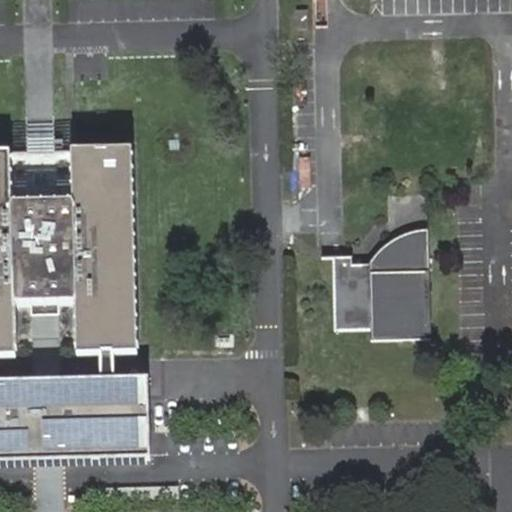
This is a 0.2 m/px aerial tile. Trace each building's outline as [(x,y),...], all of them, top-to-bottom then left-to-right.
[(473,95),(356,95),(356,171),(473,171),(473,95)] [(43,174),(26,175),(27,189),(11,189),(10,155),(0,155),(0,360),(16,359),(14,308),(31,307),(58,307),(75,306),(77,358),(100,357),(120,356),(137,356),(131,152),(71,153),(72,187),(57,188),(56,174),(43,174)] [(332,259),(335,333),(371,331),(371,343),(431,341),(428,230),(421,230),(411,231),(402,234),(394,238),(384,245),(376,254),(372,261),(370,266),(353,266),(353,258),(332,259)] [(58,307),(31,307),(32,317),(59,317),(58,307)] [(0,462),(153,458),(151,378),(121,379),(120,356),(100,357),(101,381),(0,383),(0,462)]
